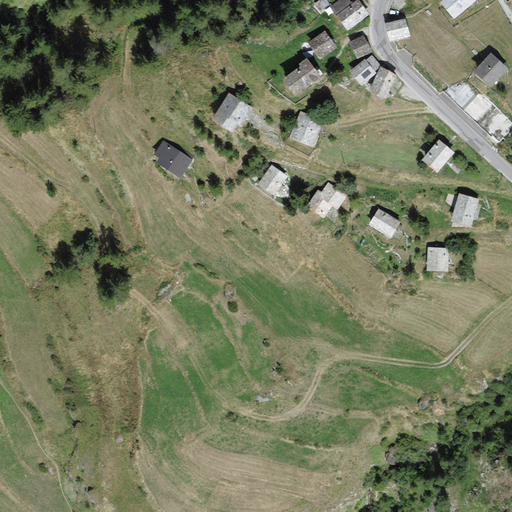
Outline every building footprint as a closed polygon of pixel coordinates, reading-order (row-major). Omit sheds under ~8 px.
[(326,6),(329,4),(325,0),(320,0),(315,4),(320,10),(326,6)] [(369,14),(358,0),(355,0),(349,5),(346,0),(339,0),(328,8),(345,32),(369,14)] [(444,0),(441,3),(455,18),(478,2),(476,0),(444,0)] [(406,18),(386,22),(390,41),(410,37),(406,18)] [(327,31),(308,43),(318,60),(338,47),(327,31)] [(366,37),(350,43),(355,57),(371,51),(366,37)] [(508,69),(490,53),(473,72),(490,88),(508,69)] [(377,73),(365,58),(350,71),(361,85),(377,73)] [(321,77),(308,59),(281,80),(295,98),(321,77)] [(398,74),(381,67),(369,92),(386,100),(398,74)] [(251,106),(229,92),(211,120),(230,131),(235,122),(240,125),(251,106)] [(301,110),(289,138),(311,148),(323,120),(301,110)] [(194,158),(165,139),(154,155),(159,158),(156,161),(180,177),(194,158)] [(455,152),(439,139),(421,160),(436,173),(455,152)] [(288,176),(273,165),(258,185),(273,196),(288,176)] [(348,195),(328,181),(321,192),(318,189),(306,206),(323,218),(332,206),(337,210),(348,195)] [(479,200),(460,194),(451,222),(470,228),(479,200)] [(400,223),(378,209),(368,226),(390,239),(400,223)] [(448,249),(428,247),(426,270),(447,272),(448,249)]
